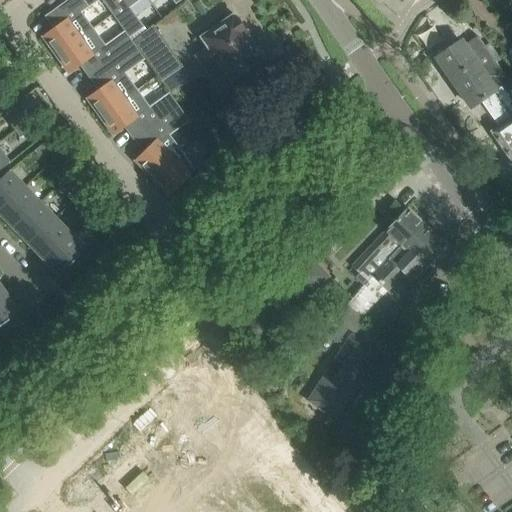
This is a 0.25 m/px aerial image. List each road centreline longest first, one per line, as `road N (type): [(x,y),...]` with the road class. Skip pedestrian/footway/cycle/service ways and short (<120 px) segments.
road 1 (residential): [(183,266),(14,33),(11,19),(26,0)]
road 2 (tertiary): [(183,266),(393,104)]
road 3 (tertiary): [(0,441),(183,266)]
road 4 (unclassified): [(419,511),(408,488),(422,422),(511,338)]
road 5 (tertiary): [(511,263),(393,104)]
road 6 (tertiary): [(393,104),(322,0)]
